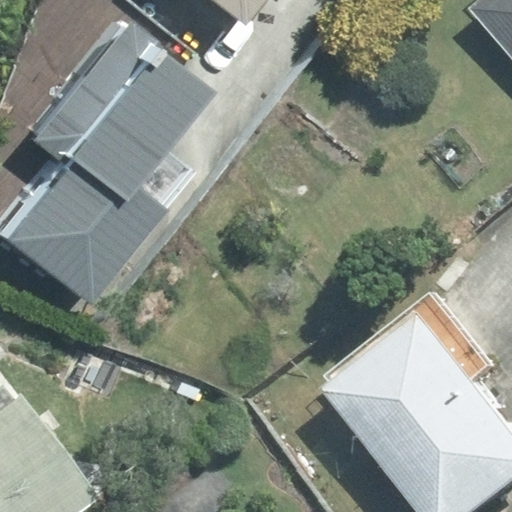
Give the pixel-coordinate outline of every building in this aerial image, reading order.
[(178,0),(225,41),(256,0),(178,0)] [(511,0),(495,0),(474,19),(511,62),(511,0)] [(0,209),(0,260),(67,309),(173,164),(138,139),(179,83),(95,22),(13,134),(40,154),(0,209)] [(509,511),(511,510),(511,424),(422,308),(328,380),(429,511),(509,511)] [(0,373),(0,511),(64,511),(90,493),(0,374),(0,373)]
